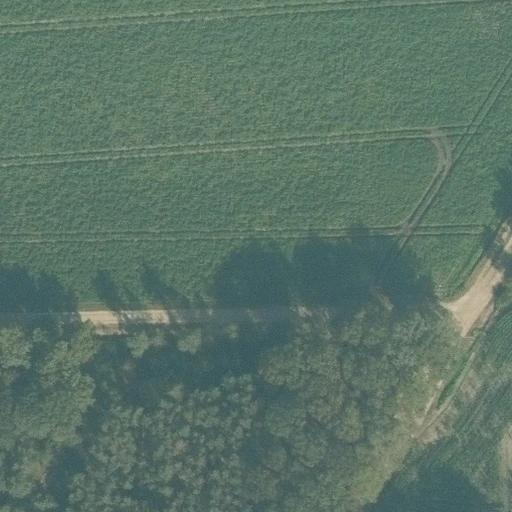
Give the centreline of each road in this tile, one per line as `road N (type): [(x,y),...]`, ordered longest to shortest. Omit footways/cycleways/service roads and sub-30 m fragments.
road 1 (track): [(467,309),(0,317)]
road 2 (unclassified): [(348,511),(511,231)]
